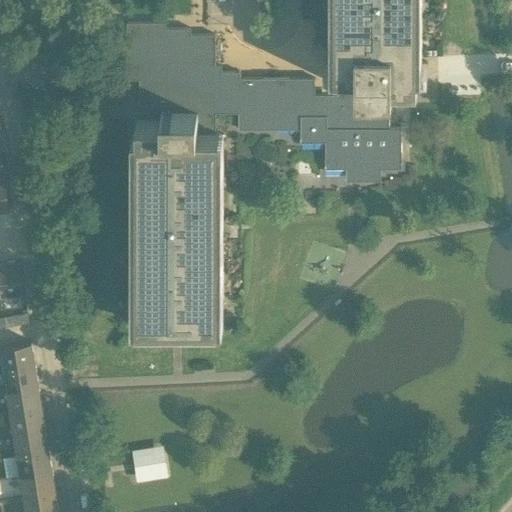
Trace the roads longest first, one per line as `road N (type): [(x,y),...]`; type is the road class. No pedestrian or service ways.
road 1 (residential): [(34,236),(80,511)]
road 2 (residential): [(0,43),(34,236)]
